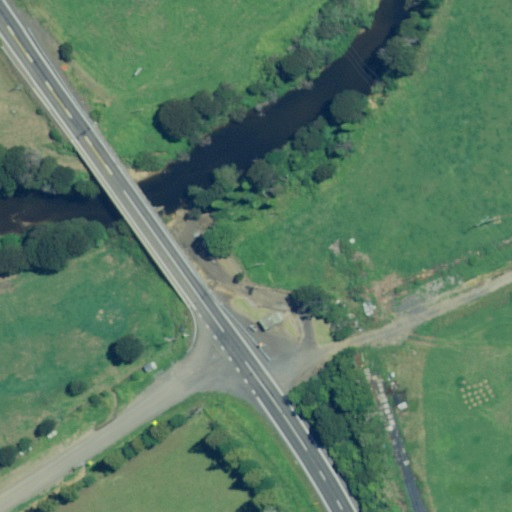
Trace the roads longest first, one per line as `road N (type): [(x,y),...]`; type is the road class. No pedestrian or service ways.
road 1 (primary): [(0,15),(236,352)]
road 2 (unclassified): [(236,352),(0,503)]
road 3 (primary): [(236,352),(340,511)]
